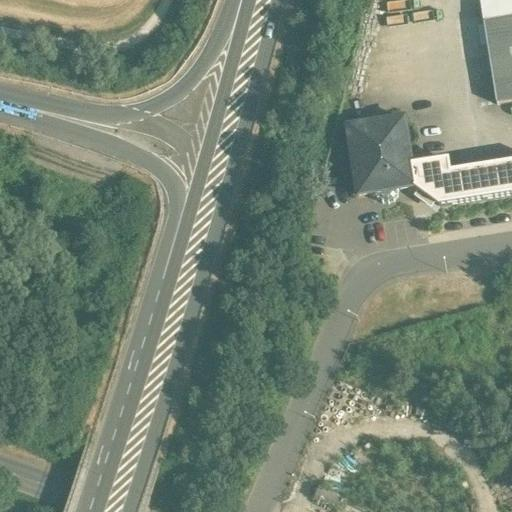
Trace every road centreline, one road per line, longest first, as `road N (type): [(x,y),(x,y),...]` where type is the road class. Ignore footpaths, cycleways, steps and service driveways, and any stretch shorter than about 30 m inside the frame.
road 1 (unclassified): [(261,511),(334,299),(357,276),(511,246)]
road 2 (trunk): [(194,228),(107,511)]
road 3 (trunk): [(254,17),(177,99),(145,114),(104,118),(0,96)]
road 4 (trunk): [(0,110),(160,163),(178,178),(194,228)]
road 5 (trunk): [(254,17),(194,228)]
road 6 (track): [(0,30),(130,47),(169,0)]
